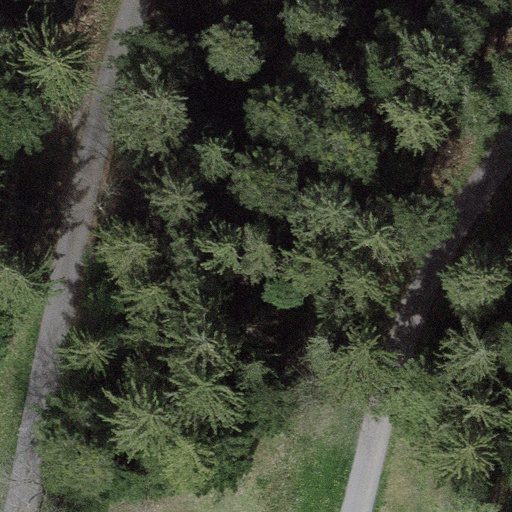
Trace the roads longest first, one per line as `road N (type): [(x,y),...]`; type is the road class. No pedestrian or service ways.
road 1 (unclassified): [(24,511),(45,303),(97,95),(135,0)]
road 2 (unclassified): [(511,151),(472,204),(417,320),(363,511)]
